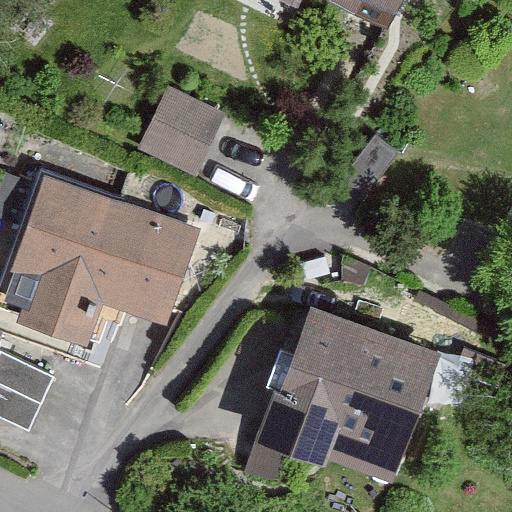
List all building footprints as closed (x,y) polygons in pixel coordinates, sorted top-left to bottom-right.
[(285,0),(299,6),(301,0),(331,0),(389,27),(401,0),(285,0)] [(168,86),(139,148),(197,175),(226,114),(168,86)] [(37,175),(7,265),(35,275),(20,321),(82,342),(94,304),(161,326),(194,226),(37,175)] [(449,361),(319,313),(273,440),(337,463),(345,443),(409,467),(449,361)] [(0,352),(0,418),(28,431),(54,374),(1,351),(0,352)]
